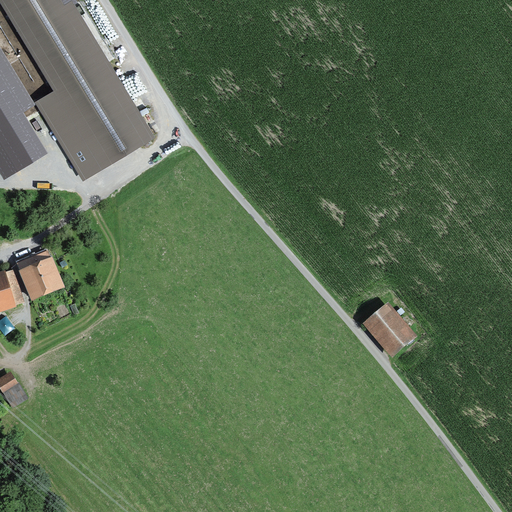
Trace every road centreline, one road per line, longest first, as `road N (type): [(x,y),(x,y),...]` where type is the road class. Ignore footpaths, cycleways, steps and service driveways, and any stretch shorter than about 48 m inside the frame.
road 1 (residential): [(103,0),(182,128),(497,511)]
road 2 (track): [(0,346),(17,355),(28,336),(27,303),(8,252)]
